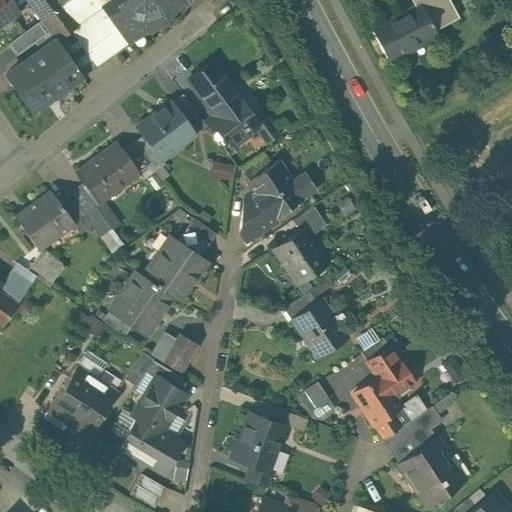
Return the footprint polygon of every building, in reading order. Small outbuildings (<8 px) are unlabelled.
[(7,0),(0,0),(0,22),(16,11),(7,0)] [(61,3),(59,0),(26,0),(40,18),(51,10),(61,3)] [(95,0),(65,0),(61,3),(77,24),(101,7),(100,7),(95,0)] [(108,0),(100,7),(101,7),(124,39),(143,26),(143,27),(166,19),(164,15),(175,0),(108,0)] [(414,0),(417,4),(371,28),(387,60),(435,35),(430,26),(449,16),(440,0),(414,0)] [(77,24),(61,3),(51,10),(67,32),(69,30),(77,24)] [(77,24),(69,30),(94,63),(95,64),(126,42),(124,39),(101,7),(77,24)] [(67,32),(51,10),(40,18),(55,38),(56,40),(67,32)] [(36,21),(7,42),(15,54),(44,33),(36,21)] [(94,63),(69,30),(67,32),(56,40),(55,38),(50,41),(54,46),(56,45),(78,74),(78,75),(94,63)] [(50,41),(4,73),(30,109),(78,75),(78,74),(56,45),(54,46),(50,41)] [(241,97),(213,59),(186,79),(213,116),(214,117),(236,100),(241,97)] [(195,112),(181,93),(171,100),(185,119),(195,112)] [(193,132),(170,100),(134,126),(140,134),(158,159),(159,158),(193,132)] [(236,100),(214,117),(213,116),(204,123),(223,148),(234,140),(228,132),(237,125),(240,129),(245,126),(244,125),(251,120),(236,100)] [(278,134),(265,116),(253,125),(266,143),(278,134)] [(158,159),(140,134),(130,141),(151,170),(163,162),(159,158),(158,159)] [(115,141),(74,170),(97,201),(136,173),(138,172),(120,148),(115,141)] [(151,170),(130,141),(120,148),(138,172),(136,173),(141,178),(151,170)] [(258,152),(238,166),(247,179),(267,165),(258,152)] [(247,179),(246,180),(253,191),(270,216),(272,216),(272,217),(301,196),(290,181),(276,160),(247,179)] [(310,185),(305,177),(298,176),(290,181),(301,196),(308,191),(310,185)] [(48,190),(12,216),(36,248),(71,223),(72,222),(55,199),(48,190)] [(270,216),(253,191),(243,198),(238,230),(242,237),(272,217),(272,216),(270,216)] [(81,213),(65,192),(55,199),(72,222),(71,223),(78,232),(89,224),(81,213)] [(109,228),(92,205),(81,213),(89,224),(98,236),(109,228)] [(318,223),(308,207),(291,219),(298,229),(303,226),(306,231),(318,223)] [(192,216),(178,236),(201,252),(215,232),(192,216)] [(306,231),(303,226),(298,229),(271,247),(295,282),(327,261),(306,231)] [(203,260),(168,235),(141,274),(170,295),(169,295),(176,300),(203,260)] [(50,280),(62,265),(42,248),(29,263),(50,280)] [(34,274),(16,262),(0,285),(0,297),(12,306),(34,274)] [(141,274),(134,270),(108,308),(130,324),(143,333),(169,295),(170,295),(140,275),(141,274)] [(307,289),(281,306),(289,317),(314,300),(307,289)] [(0,297),(0,324),(12,306),(0,297)] [(331,314),(320,297),(314,300),(289,317),(314,356),(345,336),(343,333),(350,328),(352,321),(347,313),(339,312),(337,310),(331,314)] [(130,324),(108,308),(100,319),(123,334),(130,324)] [(179,333),(162,359),(177,369),(193,342),(179,333)] [(393,355),(381,337),(359,351),(370,368),(391,354),(392,356),(393,355)] [(140,351),(123,377),(133,384),(150,359),(151,358),(140,351)] [(151,358),(150,359),(143,370),(153,376),(154,375),(175,387),(181,377),(151,358)] [(411,382),(396,360),(376,374),(377,375),(378,374),(391,394),(411,382)] [(75,363),(44,409),(64,422),(95,376),(75,363)] [(391,394),(378,374),(377,375),(350,392),(371,423),(372,423),(389,411),(398,405),(391,394)] [(175,387),(154,375),(153,376),(131,413),(135,415),(160,429),(183,392),(175,387)] [(95,376),(64,422),(84,436),(115,390),(95,376)] [(311,411),(333,401),(322,378),(301,387),(311,411)] [(446,394),(430,405),(434,411),(450,400),(446,394)] [(399,425),(381,436),(397,461),(433,437),(427,427),(439,419),(434,411),(430,405),(429,405),(399,425)] [(284,425),(246,411),(230,454),(249,461),(243,477),(264,485),(270,469),(268,468),(284,425)] [(389,411),(372,423),(381,436),(399,425),(389,411)] [(160,429),(135,415),(117,445),(162,472),(180,442),(160,429)] [(397,461),(396,462),(424,504),(463,479),(447,455),(446,456),(434,438),(435,437),(434,436),(433,437),(397,461)] [(132,491),(157,505),(169,483),(144,469),(132,491)] [(182,478),(171,476),(167,499),(178,501),(182,478)] [(324,503),(333,492),(322,483),(313,494),(324,503)] [(510,511),(492,491),(467,511),(510,511)] [(282,503),(260,495),(253,511),(306,511),(310,503),(286,494),(282,503)]
